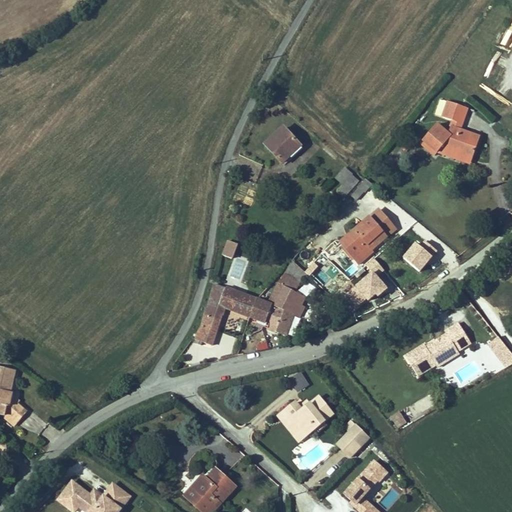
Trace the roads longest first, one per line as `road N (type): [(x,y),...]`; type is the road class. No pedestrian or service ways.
road 1 (unclassified): [(314,0),(246,123),(223,195),(208,287),(187,338),(148,394)]
road 2 (tertiary): [(185,385),(317,353),(421,309),(511,246)]
road 3 (tertiary): [(9,511),(70,441),(148,394)]
road 4 (residential): [(185,385),(298,491),(306,511)]
